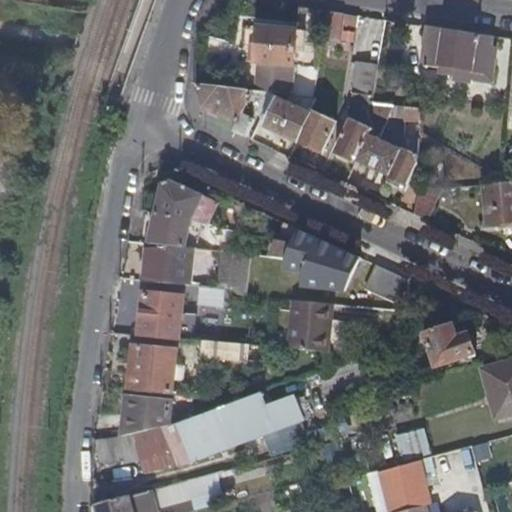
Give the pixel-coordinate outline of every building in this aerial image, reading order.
[(359,18),(325,13),(324,22),(343,25),(358,27),(359,18)] [(341,44),(343,25),(324,22),(322,42),(341,44)] [(499,39),(428,28),(423,68),(441,69),(442,68),(450,69),(449,76),(456,76),(456,83),(472,85),(473,82),(492,84),(499,39)] [(257,63),(261,64),(293,67),(295,53),(304,54),(306,35),(259,30),(257,63)] [(261,64),(257,92),(266,94),(289,97),(293,67),(261,64)] [(373,98),(378,67),(357,64),(353,96),(373,98)] [(196,86),(204,110),(237,124),(234,133),(247,139),(254,122),(242,116),(245,107),(247,92),(196,86)] [(257,92),(247,92),(245,107),(242,116),(254,122),(257,117),(266,94),(257,92)] [(377,94),(376,107),(395,109),(404,110),(421,111),(422,99),(377,94)] [(298,141),(310,115),(279,102),(268,127),(298,141)] [(421,122),(421,111),(404,110),(404,121),(421,122)] [(337,124),(312,111),(310,115),(298,141),(323,153),(337,124)] [(336,153),(356,162),(357,160),(368,136),(379,141),(380,140),(384,131),(374,126),(372,129),(353,121),(336,153)] [(357,160),(390,177),(401,151),(380,140),(379,141),(368,136),(357,160)] [(418,164),(418,156),(410,152),(411,143),(405,142),(401,151),(390,177),(387,184),(404,192),(418,164)] [(511,184),(501,185),(486,186),(489,225),(511,222),(511,184)] [(163,189),(157,214),(195,222),(213,226),(220,204),(172,185),(163,189)] [(426,221),(428,192),(413,192),(413,215),(426,221)] [(157,214),(150,245),(188,248),(195,222),(157,214)] [(301,231),(287,225),(279,242),(272,258),(288,259),(294,249),(301,231)] [(352,255),(301,231),(294,249),(344,271),(352,255)] [(188,248),(150,245),(146,283),(187,286),(190,249),(188,248)] [(252,256),(223,252),(219,290),(226,289),(232,290),(240,297),(248,298),(252,256)] [(405,280),(378,267),(360,309),(393,311),(393,304),(405,280)] [(219,290),(203,288),(201,298),(218,300),(218,296),(225,297),(226,289),(219,290)] [(145,293),(141,336),(180,340),(184,298),(145,293)] [(327,335),(331,306),(296,303),(290,351),(326,354),(329,354),(331,336),(327,335)] [(461,338),(456,324),(427,334),(438,368),(479,356),(473,336),(461,338)] [(207,341),(206,361),(253,363),(254,343),(207,341)] [(139,346),(134,387),(175,391),(179,350),(139,346)] [(511,365),(491,372),(506,420),(511,417),(511,365)] [(307,391),(303,379),(277,388),(281,395),(289,392),(292,396),(307,391)] [(179,423),(194,462),(313,419),(307,403),(292,408),(290,404),(270,410),(264,392),(248,398),(208,413),(194,417),(179,423)] [(197,393),(194,417),(208,413),(209,394),(197,393)] [(133,396),(130,433),(135,433),(172,426),(174,400),(133,396)] [(172,426),(135,433),(146,474),(194,462),(179,423),(172,426)] [(429,429),(399,434),(404,459),(434,453),(429,429)] [(419,462),(381,473),(391,511),(409,511),(431,506),(419,462)] [(196,511),(190,483),(154,493),(158,511),(196,511)] [(154,493),(130,499),(133,511),(152,511),(158,511),(154,493)] [(101,506),(101,511),(158,511),(152,511),(133,511),(130,499),(101,506)]
